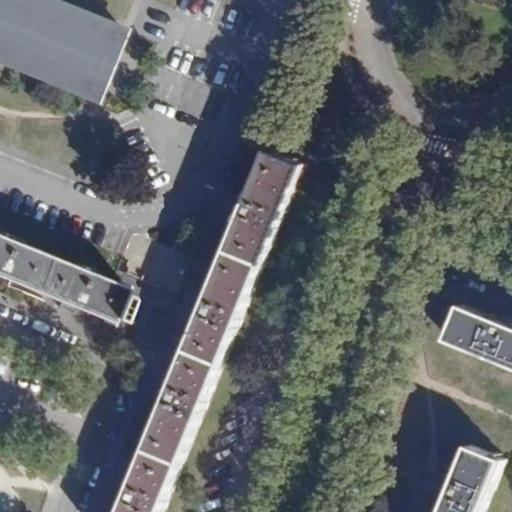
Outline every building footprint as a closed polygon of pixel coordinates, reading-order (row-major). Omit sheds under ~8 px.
[(0,0),(0,60),(95,98),(123,31),(51,0),(0,0)] [(164,511),(305,165),(270,151),(253,194),(215,286),(174,387),(135,482),(122,511),(164,511)] [(146,291),(0,231),(0,271),(71,300),(132,325),(146,291)] [(511,328),(465,309),(451,343),(511,367),(511,328)] [(485,511),(509,455),(474,441),(445,511),(485,511)]
